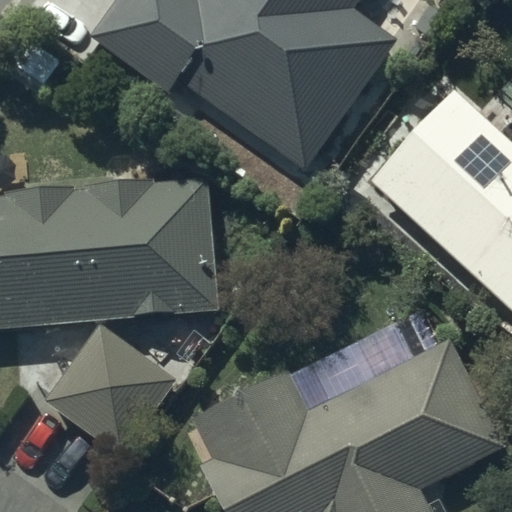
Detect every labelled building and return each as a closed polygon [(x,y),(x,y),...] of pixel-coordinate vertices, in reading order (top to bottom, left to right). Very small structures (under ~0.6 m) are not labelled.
[(189,0),(129,0),(93,50),(169,106),(179,92),(305,186),(397,53),(353,20),(368,0),(199,0),(196,5),(189,0)] [(511,155),(456,104),(372,198),(511,326),(511,155)] [(206,197),(0,213),(0,343),(216,326),(206,197)] [(174,392),(100,340),(47,417),(121,468),(174,392)] [(213,475),(201,479),(217,511),(423,511),(419,503),(503,463),(453,358),(311,427),(287,388),(193,434),(213,475)]
